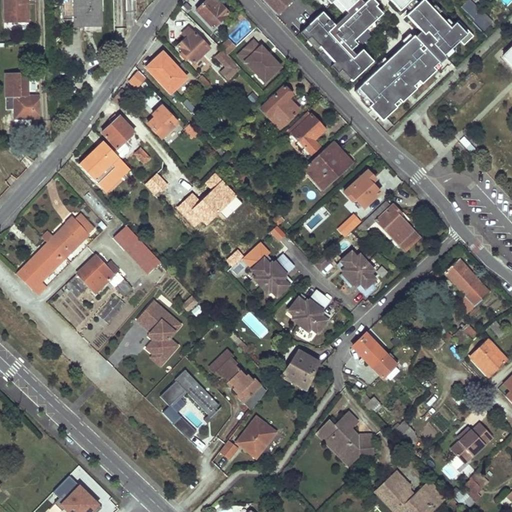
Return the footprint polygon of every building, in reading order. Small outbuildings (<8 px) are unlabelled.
[(3,0),(4,23),(29,22),(28,0),(3,0)] [(73,0),(74,27),(85,27),(101,26),(100,0),(73,0)] [(218,8),(210,0),(206,0),(196,11),(212,28),(228,13),(221,5),(218,8)] [(304,9),(298,2),(295,4),(291,0),(263,0),(287,25),(289,22),(302,11),(304,9)] [(302,11),(289,22),(293,27),(305,16),(306,14),(308,13),(309,11),(309,9),(309,8),(309,7),(303,0),(296,0),(298,2),(304,9),(302,11)] [(329,5),(303,30),(315,43),(312,46),(319,54),(322,51),(351,82),(373,62),(362,50),(351,60),(346,55),(357,45),(353,41),(373,23),(384,12),(372,0),(367,0),(363,5),(345,22),(342,19),(329,5)] [(332,0),(334,1),(335,0),(340,0),(349,9),(358,0),(332,0)] [(340,0),(335,0),(334,1),(344,13),(349,9),(340,0)] [(342,19),(345,22),(363,5),(358,0),(349,9),(351,11),(342,19)] [(389,0),(400,11),(405,6),(411,0),(389,0)] [(415,0),(411,0),(405,6),(410,12),(419,4),(415,0)] [(410,12),(406,15),(421,31),(424,28),(436,41),(433,44),(434,46),(444,56),(459,41),(463,45),(473,36),(458,20),(450,28),(423,0),(422,0),(419,4),(410,12)] [(467,0),(460,7),(473,21),(482,12),(470,0),(467,0)] [(473,21),(482,30),(490,23),(481,13),(473,21)] [(376,26),(373,23),(353,41),(357,45),(376,26)] [(424,28),(421,31),(427,38),(421,43),(428,51),(434,46),(433,44),(436,41),(424,28)] [(303,30),(299,33),(312,46),(315,43),(303,30)] [(209,48),(195,33),(187,41),(185,39),(177,47),(182,52),(180,55),(186,61),(188,58),(193,64),(209,48)] [(414,36),(354,92),(361,99),(364,96),(382,115),(438,62),(428,51),(421,43),(414,36)] [(235,47),(228,40),(221,47),(228,54),(230,52),(235,47)] [(253,41),(238,55),(245,63),(245,62),(255,72),(257,70),(261,74),(260,75),(265,80),(279,67),(270,57),(268,60),(264,56),(264,53),(259,52),(257,51),(260,48),(253,41)] [(511,47),(502,57),(511,66),(511,47)] [(228,80),(238,69),(221,51),(215,57),(225,67),(220,72),(228,80)] [(322,51),(319,54),(346,83),(349,80),(322,51)] [(186,78),(162,53),(146,68),(170,94),(186,78)] [(145,78),(139,71),(129,82),(136,88),(145,78)] [(13,107),(14,127),(32,126),(31,119),(40,119),(39,96),(29,96),(28,75),(5,75),(6,103),(13,103),(13,107)] [(206,89),(211,85),(202,75),(200,77),(199,76),(197,78),(197,79),(206,89)] [(291,95),(283,86),(273,96),(268,101),(267,99),(264,102),(266,103),(260,109),(279,129),(298,110),(288,99),(291,95)] [(129,97),(122,91),(120,93),(113,101),(120,107),(124,102),(129,97)] [(364,96),(361,99),(379,118),(382,115),(364,96)] [(187,99),(182,104),(190,112),(195,108),(187,99)] [(177,123),(161,107),(145,121),(161,139),(177,123)] [(310,116),(307,113),(298,122),(290,131),(291,132),(290,133),(311,154),(318,147),(312,141),(323,130),(324,129),(311,115),(310,116)] [(116,149),(134,133),(130,127),(131,123),(120,116),(119,117),(117,115),(115,115),(110,120),(110,121),(112,124),(102,133),(109,141),(108,142),(110,145),(111,143),(116,149)] [(197,133),(188,124),(183,129),(191,138),(197,133)] [(330,137),(323,130),(312,141),(318,147),(330,137)] [(106,144),(103,141),(85,159),(88,161),(106,144)] [(346,157),(332,142),(303,168),(323,189),(335,178),(330,172),(346,157)] [(85,159),(79,165),(103,189),(121,172),(124,175),(130,170),(106,144),(88,161),(85,159)] [(138,158),(143,164),(148,160),(137,149),(133,152),(133,153),(132,154),(136,159),(138,158)] [(351,163),(346,157),(330,172),(335,178),(351,163)] [(248,176),(244,171),(236,178),(240,183),(248,176)] [(375,179),(367,171),(344,193),(352,201),(354,199),(363,208),(380,193),(371,183),(375,179)] [(124,175),(121,172),(103,189),(106,193),(124,175)] [(391,206),(386,201),(355,229),(357,232),(360,235),(367,229),(364,226),(367,224),(369,226),(375,221),(404,252),(419,237),(400,217),(398,214),(400,212),(392,205),(391,206)] [(77,212),(72,217),(88,233),(93,229),(77,212)] [(273,220),(278,225),(283,220),(278,215),(273,220)] [(343,225),(348,230),(359,221),(353,215),(343,225)] [(72,217),(64,225),(81,241),(88,233),(72,217)] [(46,243),(54,251),(57,249),(64,257),(65,257),(81,241),(64,225),(52,236),(47,242),(46,243)] [(136,237),(126,226),(113,238),(136,263),(149,251),(146,247),(143,244),(136,237)] [(42,238),(47,242),(52,236),(48,232),(42,238)] [(147,241),(140,234),(136,237),(143,244),(147,241)] [(302,236),(294,243),(302,251),(310,244),(302,236)] [(46,243),(28,261),(45,277),(62,260),(64,257),(57,249),(54,251),(46,243)] [(250,271),(263,260),(269,255),(258,243),(240,260),(250,271)] [(160,262),(149,251),(136,263),(147,274),(160,262)] [(327,253),(315,264),(320,270),(332,259),(327,253)] [(263,260),(250,271),(256,277),(253,281),(265,294),(269,291),(274,297),(286,286),(288,281),(283,280),(284,277),(294,268),(282,255),(272,264),(269,264),(268,260),(263,260)] [(347,255),(339,262),(344,268),(342,270),(343,272),(354,284),(356,286),(358,283),(363,289),(361,291),(366,296),(376,287),(372,282),(376,278),(370,272),(373,270),(364,259),(361,262),(355,256),(352,260),(347,255)] [(96,256),(77,273),(89,286),(95,292),(106,282),(108,280),(112,285),(113,286),(119,280),(114,275),(106,267),(96,256)] [(489,293),(458,259),(444,272),(465,295),(457,304),(466,314),(489,293)] [(28,261),(16,274),(32,290),(45,277),(28,261)] [(118,271),(110,262),(106,267),(114,275),(117,272),(118,271)] [(122,278),(117,272),(114,275),(119,280),(122,278)] [(343,272),(340,274),(351,286),(354,284),(343,272)] [(132,288),(122,278),(119,280),(113,286),(123,296),(132,288)] [(296,299),(286,312),(292,317),(290,320),(304,331),(307,328),(313,333),(324,320),(323,315),(319,315),(319,312),(327,301),(314,290),(305,301),(303,302),(301,297),(296,299)] [(192,296),(183,305),(188,311),(197,302),(192,296)] [(181,325),(153,301),(137,321),(150,332),(147,335),(153,340),(146,348),(153,355),(151,358),(160,366),(178,346),(169,338),(181,325)] [(504,331),(495,321),(489,326),(497,336),(504,331)] [(468,323),(461,330),(471,340),(478,334),(468,323)] [(461,330),(452,337),(462,348),(471,340),(461,330)] [(365,334),(352,346),(381,376),(383,378),(398,363),(389,354),(386,357),(365,334)] [(444,343),(440,336),(430,342),(435,349),(444,343)] [(245,353),(248,350),(236,337),(232,340),(245,353)] [(506,360),(488,340),(469,357),(488,377),(506,360)] [(227,350),(208,367),(214,373),(216,371),(221,377),(223,375),(228,381),(233,386),(232,388),(237,393),(235,395),(250,410),(265,391),(253,378),(251,379),(246,374),(244,376),(234,365),(236,363),(231,358),(233,356),(227,350)] [(297,351),(281,377),(305,390),(318,362),(297,351)] [(233,356),(231,358),(236,363),(234,365),(244,376),(246,374),(251,379),(253,378),(233,356)] [(176,381),(161,397),(171,406),(186,390),(190,386),(194,389),(189,394),(211,414),(221,404),(185,370),(175,380),(176,381)] [(362,374),(356,379),(365,388),(372,381),(366,375),(362,374)] [(511,374),(503,384),(511,391),(505,397),(511,403),(511,374)] [(355,386),(350,390),(356,396),(360,393),(355,386)] [(357,399),(370,413),(374,409),(378,405),(379,404),(372,397),(369,400),(362,394),(357,399)] [(332,425),(326,420),(314,433),(337,456),(338,456),(346,464),(355,455),(371,454),(371,449),(369,434),(350,434),(345,429),(353,421),(352,419),(353,419),(346,411),(332,425)] [(255,416),(235,442),(256,458),(276,432),(255,416)] [(199,432),(183,417),(175,425),(191,440),(199,432)] [(414,434),(403,422),(398,427),(391,433),(403,444),(414,434)] [(493,437),(480,424),(472,432),(469,428),(458,439),(461,441),(451,450),(465,465),(493,437)] [(391,433),(398,427),(396,425),(389,431),(391,433)] [(417,436),(414,434),(403,444),(405,447),(417,436)] [(228,460),(237,448),(227,440),(218,452),(228,460)] [(408,485),(394,470),(392,473),(403,485),(408,485)] [(403,485),(392,473),(379,486),(403,511),(420,511),(427,506),(432,511),(438,505),(420,487),(414,493),(411,493),(408,490),(408,485),(403,485)] [(69,476),(52,493),(58,499),(53,504),(61,511),(64,508),(68,511),(88,511),(90,511),(97,511),(101,508),(94,502),(79,488),(79,487),(69,476)] [(472,478),(454,497),(463,507),(472,498),(476,501),(481,496),(478,492),(482,488),(472,478)] [(445,498),(427,480),(420,487),(438,505),(445,498)] [(420,511),(403,511),(379,486),(373,492),(392,511),(430,511),(432,511),(427,506),(420,511)]
